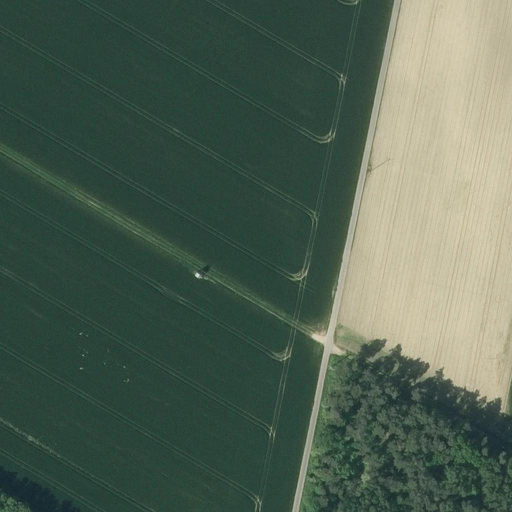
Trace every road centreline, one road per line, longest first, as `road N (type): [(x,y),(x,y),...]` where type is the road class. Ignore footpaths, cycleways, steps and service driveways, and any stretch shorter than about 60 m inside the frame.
road 1 (track): [(327,347),(0,152)]
road 2 (track): [(327,347),(397,0)]
road 3 (track): [(511,456),(327,347)]
road 4 (track): [(296,511),(327,347)]
